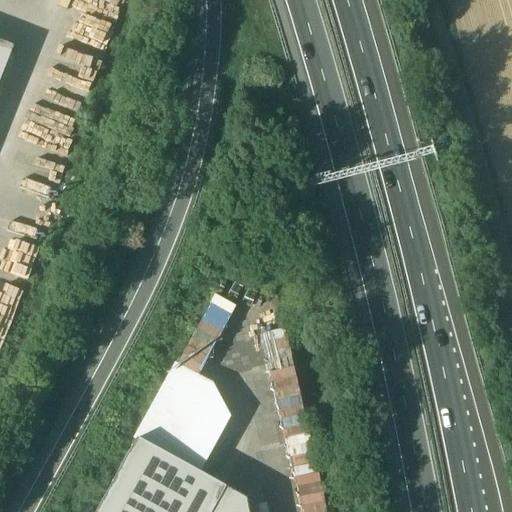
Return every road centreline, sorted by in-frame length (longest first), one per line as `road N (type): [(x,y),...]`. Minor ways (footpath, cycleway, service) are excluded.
road 1 (motorway): [(213,0),(204,110),(183,195),(19,511)]
road 2 (motorway): [(300,0),(427,511)]
road 3 (motorway): [(471,511),(420,275),(347,0)]
road 4 (unclassified): [(511,282),(431,0)]
